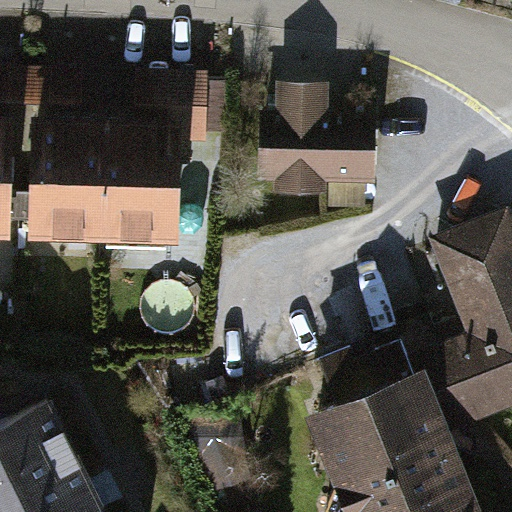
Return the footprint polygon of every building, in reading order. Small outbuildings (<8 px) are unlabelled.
[(100,63),(0,61),(0,95),(99,97),(100,63)] [(151,111),(32,111),(32,231),(115,231),(201,231),(201,198),(201,131),(228,131),(228,70),(151,70),(151,111)] [(298,106),(283,105),(279,168),(292,168),(291,193),(334,195),(335,171),(394,175),(398,112),(348,109),(350,79),(300,76),(298,106)] [(0,231),(32,231),(32,111),(0,111),(0,231)] [(511,511),(480,429),(495,424),(511,417),(511,206),(445,232),(488,344),(437,364),(425,333),(377,351),(373,341),(334,356),(349,397),(327,405),(368,511),(511,511)] [(102,511),(47,398),(0,420),(0,511),(102,511)]
